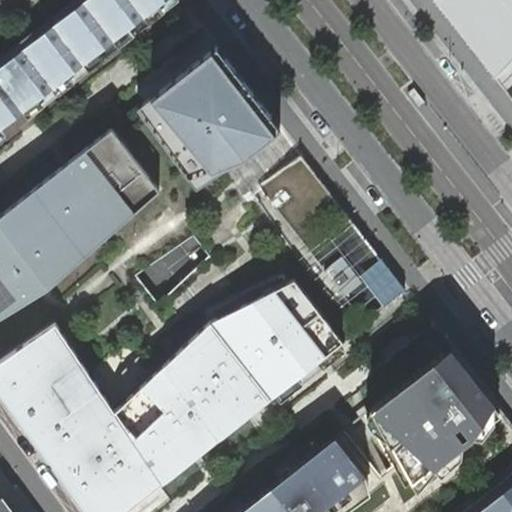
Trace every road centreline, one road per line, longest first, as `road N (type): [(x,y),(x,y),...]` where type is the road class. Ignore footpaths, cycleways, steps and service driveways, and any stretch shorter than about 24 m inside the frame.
road 1 (primary): [(244,0),(511,339)]
road 2 (primary): [(511,184),(367,0)]
